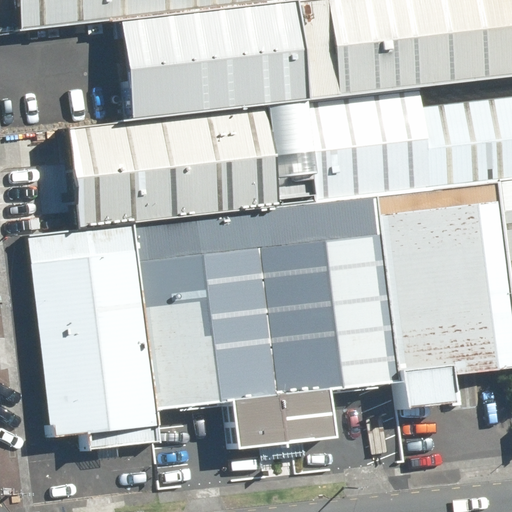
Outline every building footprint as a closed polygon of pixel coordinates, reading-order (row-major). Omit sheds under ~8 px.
[(286,0),(285,0),(14,0),(18,31),(114,21),(286,0)] [(511,0),(286,0),(114,21),(127,123),(259,107),(511,76),(511,0)] [(259,108),(271,205),(511,176),(511,95),(413,107),(410,90),(259,108)] [(127,123),(59,131),(71,230),(127,223),(271,205),(259,107),(127,123)] [(511,176),(491,179),(511,343),(511,176)] [(511,343),(491,179),(365,194),(389,382),(511,364),(511,343)] [(271,205),(127,223),(150,410),(389,381),(365,194),(271,205)] [(83,448),(151,440),(127,223),(71,230),(23,235),(45,439),(82,435),(83,448)]
